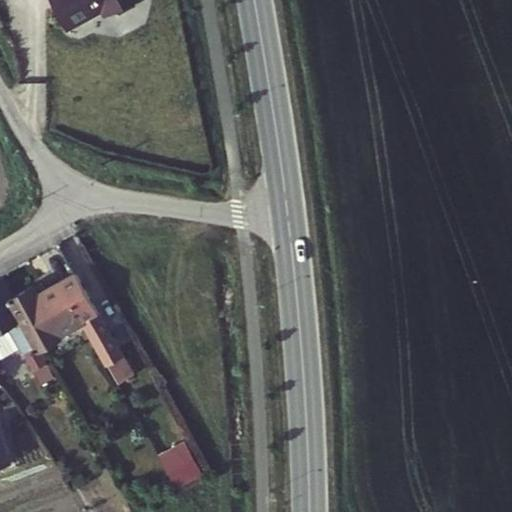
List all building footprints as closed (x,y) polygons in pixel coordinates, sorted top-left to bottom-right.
[(132,0),(44,0),(60,30),(97,10),(101,17),(110,12),(116,13),(131,5),(132,0)] [(113,330),(108,322),(70,256),(27,279),(37,296),(57,285),(68,306),(89,344),(113,330)] [(0,282),(0,297),(19,334),(49,318),(37,296),(27,279),(22,270),(0,282)] [(37,296),(49,318),(68,306),(57,285),(37,296)] [(0,325),(9,340),(19,334),(0,297),(0,325)] [(179,444),(162,451),(178,487),(194,480),(179,444)]
